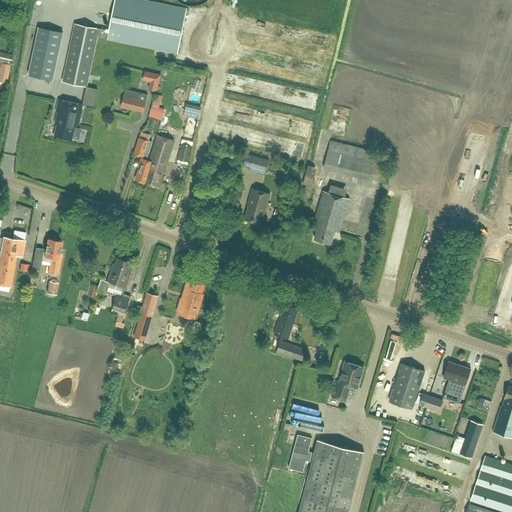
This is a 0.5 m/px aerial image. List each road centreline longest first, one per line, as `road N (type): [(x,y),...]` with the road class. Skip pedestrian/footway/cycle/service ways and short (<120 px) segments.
road 1 (tertiary): [(511,357),(0,179)]
road 2 (track): [(451,335),(511,121)]
